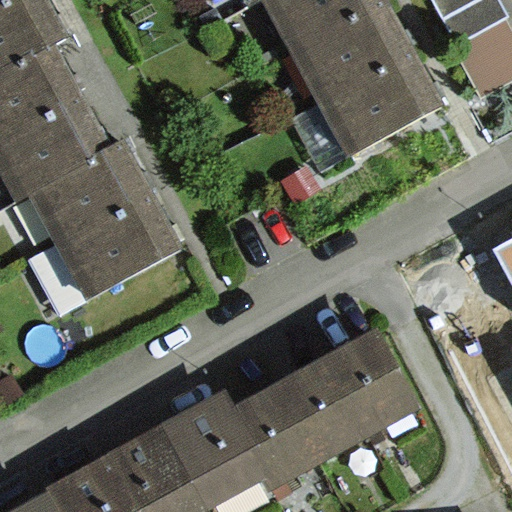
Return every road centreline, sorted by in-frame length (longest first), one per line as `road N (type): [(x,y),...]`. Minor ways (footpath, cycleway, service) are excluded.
road 1 (residential): [(0,453),(364,250)]
road 2 (residential): [(364,250),(463,427),(460,490),(421,511)]
road 3 (residential): [(364,250),(511,170)]
